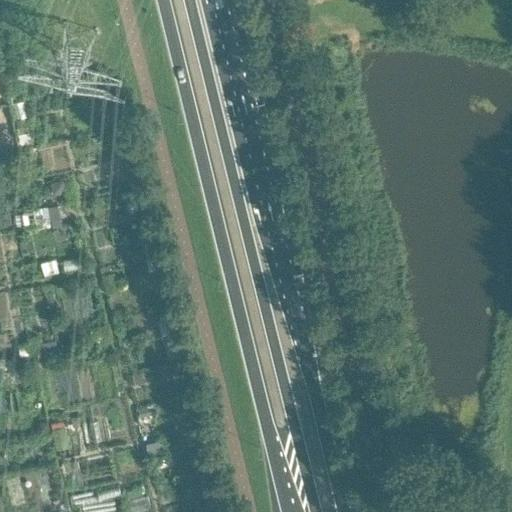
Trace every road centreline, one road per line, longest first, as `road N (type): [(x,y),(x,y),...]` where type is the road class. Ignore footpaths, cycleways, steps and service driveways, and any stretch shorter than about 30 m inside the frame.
road 1 (primary): [(160,0),(287,511)]
road 2 (primary): [(343,511),(218,0)]
